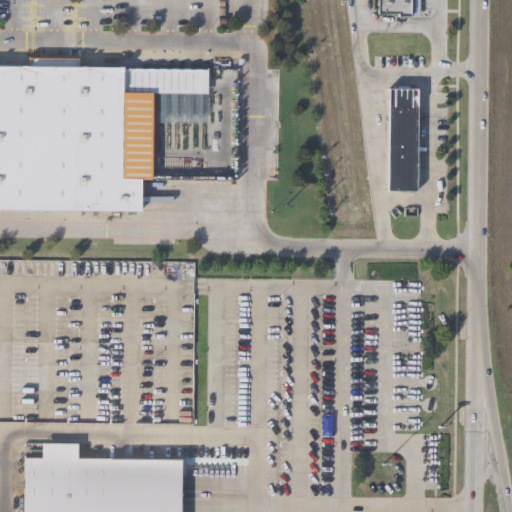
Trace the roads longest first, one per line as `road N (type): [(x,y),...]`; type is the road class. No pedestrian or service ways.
road 1 (secondary): [(479,0),(478,351)]
road 2 (motorway): [(478,351),(507,511)]
road 3 (secondary): [(478,351),(471,511)]
